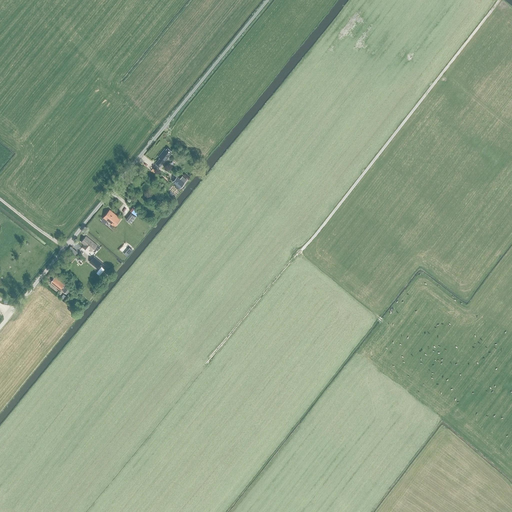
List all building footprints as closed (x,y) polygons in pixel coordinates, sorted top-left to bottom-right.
[(165,149),(158,157),(160,158),(155,163),(159,166),(164,161),(164,162),(171,154),(170,153),(171,151),(168,148),(166,150),(165,149)] [(187,180),(182,176),(180,179),(177,176),(172,182),(180,188),(187,180)] [(139,213),(132,208),(130,211),(136,217),(139,213)] [(107,221),(111,224),(114,226),(120,219),(109,210),(104,218),(103,219),(102,220),(102,221),(102,222),(103,222),(104,223),(105,223),(106,223),(106,222),(107,221)] [(136,217),(131,213),(126,220),(131,224),(136,217)] [(92,252),(93,250),(95,252),(97,250),(98,250),(100,248),(97,246),(86,236),(82,241),(85,243),(83,245),(82,246),(88,251),(89,249),(92,252)] [(69,249),(76,256),(80,252),(73,246),(69,249)] [(129,248),(124,254),(127,257),(133,250),(129,248)] [(105,266),(94,256),(89,262),(97,269),(100,265),(101,266),(100,266),(103,268),(105,266)] [(56,279),(54,277),(51,281),(53,283),(52,284),(59,290),(60,288),(63,290),(62,291),(66,294),(70,288),(66,285),(66,286),(63,284),(64,283),(57,277),(56,279)]
